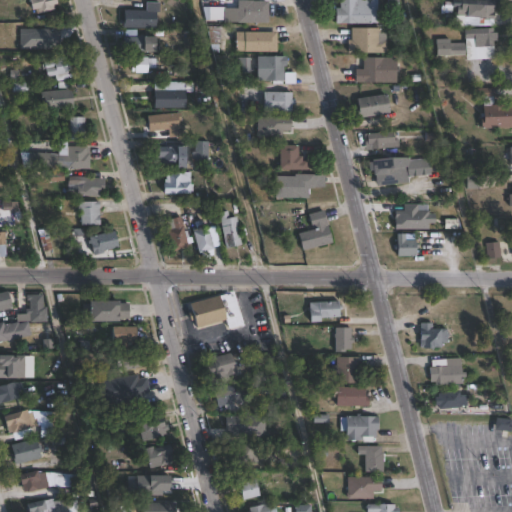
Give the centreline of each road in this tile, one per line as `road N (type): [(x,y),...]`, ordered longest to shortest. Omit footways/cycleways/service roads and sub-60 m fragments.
road 1 (tertiary): [(437,511),(305,0)]
road 2 (residential): [(217,511),(87,0)]
road 3 (tertiary): [(511,279),(0,276)]
